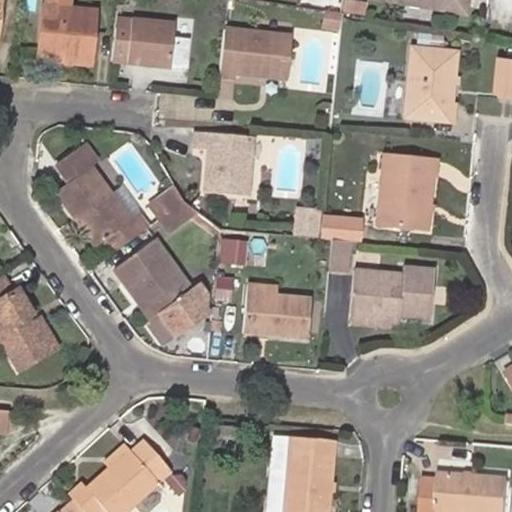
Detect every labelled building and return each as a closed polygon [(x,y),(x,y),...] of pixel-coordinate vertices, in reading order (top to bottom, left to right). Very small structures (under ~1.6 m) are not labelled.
[(0,0),(0,41),(5,42),(8,0),(0,0)] [(462,0),(379,0),(460,14),(462,0)] [(67,50),(66,57),(98,60),(102,7),(50,1),(46,48),(67,50)] [(345,11),(328,9),(327,26),(343,27),(345,11)] [(136,26),(137,15),(121,14),(121,25),(136,26)] [(118,55),(133,56),(176,60),(179,33),(180,18),(137,15),(136,26),(121,25),(118,55)] [(229,22),(224,69),(241,71),(241,66),(293,72),(297,29),(229,22)] [(295,78),(323,80),(326,34),(298,32),(295,78)] [(176,60),(192,61),(195,35),(179,33),(176,60)] [(455,97),(456,78),(456,77),(457,70),(459,46),(415,42),(410,111),(453,115),(455,98),(455,97)] [(46,55),(66,57),(67,50),(46,48),(46,55)] [(511,93),(511,52),(503,51),(500,93),(511,93)] [(211,147),(207,188),(250,191),(255,132),(198,127),(196,145),(211,147)] [(118,247),(147,226),(139,214),(132,218),(108,186),(91,163),(100,158),(91,145),(84,144),(61,161),(72,177),(59,186),(78,213),(83,209),(104,238),(109,234),(118,247)] [(430,207),(431,199),(434,172),(436,156),(387,151),(380,217),(428,223),(430,207)] [(120,178),(108,186),(132,218),(145,210),(120,178)] [(154,200),(163,214),(189,195),(180,180),(154,200)] [(189,195),(163,214),(174,231),(206,208),(189,195)] [(322,207),(300,205),(298,227),(320,229),(322,207)] [(98,242),(104,238),(83,209),(78,213),(98,242)] [(352,235),(334,233),(331,265),(348,267),(352,235)] [(162,311),(177,333),(207,311),(208,304),(195,287),(158,235),(116,266),(140,298),(146,294),(150,300),(160,313),(162,311)] [(247,242),(225,241),(224,262),(245,263),(247,242)] [(374,307),(373,312),(405,314),(405,307),(435,310),(438,262),(408,260),(408,267),(358,262),(354,305),(374,307)] [(0,335),(4,333),(22,364),(58,343),(41,312),(34,318),(30,312),(34,310),(20,285),(16,287),(7,271),(0,275),(0,335)] [(251,278),(250,286),(277,289),(278,281),(251,278)] [(277,289),(250,286),(246,326),(309,333),(312,292),(277,289)] [(169,339),(177,333),(162,311),(160,313),(150,300),(146,294),(140,298),(144,304),(169,339)] [(373,317),(373,312),(374,307),(354,305),(353,315),(373,317)] [(330,511),(333,486),(333,476),(337,435),(293,432),(285,511),(330,511)] [(111,464),(132,444),(129,439),(127,441),(106,459),(111,464)] [(147,439),(137,449),(163,477),(173,468),(147,439)] [(84,477),(73,488),(93,511),(95,511),(106,502),(114,511),(124,511),(163,477),(137,449),(132,444),(111,464),(91,483),(84,477)] [(423,511),(508,511),(511,475),(475,472),(470,471),(442,468),(441,474),(427,474),(423,511)]
